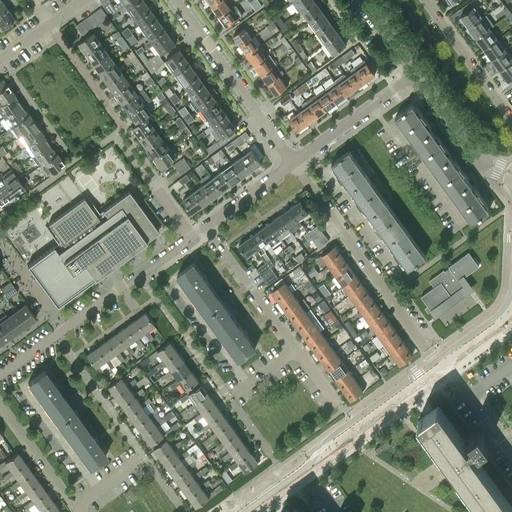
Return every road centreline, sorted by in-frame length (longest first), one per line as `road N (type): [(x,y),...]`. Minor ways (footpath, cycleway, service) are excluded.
road 1 (tertiary): [(239,511),(439,363)]
road 2 (residential): [(294,162),(439,363)]
road 3 (residential): [(191,237),(0,376)]
road 4 (residential): [(294,162),(174,0)]
road 5 (residential): [(295,349),(206,225)]
road 6 (residential): [(414,74),(294,162)]
road 7 (residential): [(511,120),(423,0)]
road 8 (residential): [(511,175),(472,151),(414,74)]
road 9 (residential): [(0,404),(73,506)]
